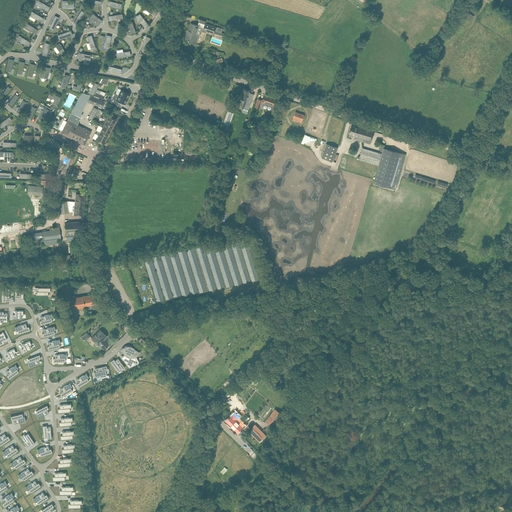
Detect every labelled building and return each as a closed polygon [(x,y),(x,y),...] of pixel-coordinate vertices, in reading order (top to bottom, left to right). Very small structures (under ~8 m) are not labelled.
[(38,0),(36,4),(47,11),(50,7),(38,0)] [(147,5),(145,8),(156,15),(158,11),(147,5)] [(470,20),(473,15),(465,10),(462,14),(470,20)] [(32,11),(30,15),(41,22),(43,18),(32,11)] [(81,11),(74,22),(78,24),(85,13),(81,11)] [(93,14),(88,19),(97,26),(101,20),(93,14)] [(140,14),(136,17),(144,27),(148,24),(140,14)] [(55,15),(49,28),(53,30),(59,17),(55,15)] [(132,22),(125,24),(129,34),(136,32),(132,22)] [(27,23),(25,27),(36,34),(38,30),(27,23)] [(198,35),(199,35),(199,34),(196,33),(198,26),(191,23),(185,38),(189,40),(188,42),(195,44),(197,40),(198,35)] [(216,33),(217,31),(216,31),(217,27),(215,27),(206,24),(204,30),(216,33)] [(70,30),(57,35),(59,40),(72,35),(70,30)] [(19,35),(17,40),(28,46),(31,42),(19,35)] [(91,35),(87,36),(91,49),(95,48),(91,35)] [(146,36),(141,48),(145,50),(150,38),(146,36)] [(45,43),(41,56),(46,57),(49,44),(45,43)] [(59,43),(55,46),(61,56),(65,53),(59,43)] [(79,53),(78,60),(89,63),(90,55),(79,53)] [(42,66),(39,77),(47,79),(49,68),(42,66)] [(73,85),(72,89),(80,92),(83,81),(79,80),(77,86),(73,85)] [(94,82),(89,93),(93,95),(98,84),(94,82)] [(8,86),(1,95),(4,98),(11,88),(8,86)] [(248,94),(250,90),(243,87),(236,105),(244,108),(244,107),(248,109),(253,96),(248,94)] [(96,92),(94,95),(103,99),(105,96),(104,96),(99,94),(101,91),(97,89),(96,92)] [(114,93),(110,101),(119,105),(121,101),(125,103),(130,94),(121,89),(118,95),(114,93)] [(51,93),(49,96),(55,99),(53,103),(56,105),(60,98),(51,93)] [(15,94),(8,104),(12,106),(18,96),(15,94)] [(104,101),(103,101),(90,95),(87,101),(101,107),(104,101)] [(277,110),(279,106),(276,105),(275,105),(277,99),(264,95),(262,101),(262,100),(258,99),(255,107),(259,108),(260,106),(261,106),(262,105),(264,104),(266,104),(268,104),(270,105),(271,106),(275,108),(274,109),(277,110)] [(23,100),(17,112),(21,114),(27,102),(23,100)] [(32,106),(27,116),(31,118),(36,108),(32,106)] [(41,112),(39,115),(43,117),(41,121),(43,122),(45,123),(51,111),(50,111),(51,109),(45,106),(44,108),(43,107),(42,109),(41,112)] [(80,114),(73,110),(70,115),(80,120),(82,115),(80,114)] [(279,115),(277,121),(281,122),(282,120),(283,120),(286,111),(282,110),(280,116),(279,115)] [(293,119),(301,122),(304,115),(295,112),(293,119)] [(102,127),(110,131),(117,118),(109,114),(102,127)] [(63,128),(61,133),(65,135),(84,145),(85,142),(91,131),(82,127),(83,125),(79,123),(78,125),(77,125),(80,120),(70,115),(68,119),(63,128)] [(9,117),(0,123),(0,126),(1,128),(12,121),(9,117)] [(363,138),(362,141),(370,144),(374,131),(351,124),(349,133),(363,138)] [(103,144),(110,131),(102,127),(96,140),(103,144)] [(24,140),(23,149),(31,149),(32,136),(27,135),(27,140),(24,140)] [(153,143),(159,143),(159,150),(162,150),(162,146),(165,146),(165,140),(153,140),(153,143)] [(326,143),(325,148),(321,157),(333,161),(336,152),(338,147),(326,143)] [(359,159),(378,165),(373,182),(395,189),(406,154),(384,148),(381,155),(362,150),(359,159)] [(70,172),(77,153),(69,150),(63,167),(65,168),(65,170),(70,172)] [(435,180),(416,174),(414,178),(434,184),(435,180)] [(26,194),(38,194),(38,185),(27,185),(26,194)] [(85,194),(76,193),(75,201),(67,201),(67,203),(75,204),(80,204),(84,204),(85,194)] [(67,201),(55,202),(57,213),(61,213),(69,212),(73,213),(73,214),(83,215),(84,204),(80,204),(75,204),(67,203),(67,201)] [(78,236),(77,231),(79,230),(79,221),(65,222),(66,236),(78,236)] [(48,231),(42,232),(43,240),(55,238),(60,238),(59,229),(59,227),(47,229),(48,231)] [(202,265),(208,291),(256,281),(255,276),(257,276),(255,266),(251,267),(248,256),(237,258),(237,259),(218,263),(218,262),(210,263),(209,261),(204,263),(204,265),(202,265)] [(37,292),(36,292),(36,296),(48,295),(48,292),(49,291),(49,287),(37,288),(37,292)] [(85,307),(85,306),(96,304),(94,294),(68,298),(70,310),(85,307)] [(59,296),(51,297),(54,314),(61,312),(59,296)] [(41,320),(39,320),(40,325),(52,321),(51,318),(53,317),(52,313),(40,316),(41,320)] [(26,323),(14,327),(16,331),(17,330),(18,334),(30,330),(29,326),(27,327),(26,323)] [(44,333),(42,333),(43,337),(55,334),(54,330),(55,330),(54,326),(43,329),(44,333)] [(100,330),(94,335),(91,338),(98,345),(99,344),(104,349),(108,344),(104,339),(107,337),(100,330)] [(83,335),(81,337),(82,338),(85,341),(90,336),(87,333),(84,336),(83,335)] [(49,345),(47,346),(48,350),(60,347),(59,343),(60,343),(59,339),(48,342),(49,345)] [(23,348),(21,348),(23,352),(31,348),(30,345),(31,344),(29,341),(22,344),(23,348)] [(120,350),(121,351),(121,350),(122,349),(122,348),(123,348),(124,348),(124,347),(124,350),(123,350),(123,351),(124,351),(124,352),(124,353),(125,353),(125,354),(126,354),(122,357),(124,360),(129,367),(138,362),(135,355),(136,355),(136,354),(137,354),(138,353),(138,352),(135,352),(136,351),(136,350),(135,350),(135,349),(134,349),(134,348),(133,348),(133,347),(132,347),(131,347),(131,346),(130,346),(129,346),(128,346),(127,346),(126,346),(125,346),(124,347),(123,347),(123,348),(122,348),(122,349),(121,349),(121,350),(120,350)] [(8,355),(6,356),(8,360),(16,356),(14,353),(16,352),(14,348),(6,352),(8,355)] [(29,362),(28,363),(29,366),(40,362),(39,359),(41,358),(39,354),(28,359),(29,362)] [(55,358),(53,358),(53,362),(65,361),(65,358),(67,358),(66,354),(55,354),(55,358)] [(114,359),(110,362),(117,371),(120,369),(121,370),(125,368),(118,358),(115,361),(114,359)] [(279,362),(275,365),(279,372),(280,374),(290,368),(289,368),(293,365),(291,362),(287,364),(284,359),(280,362),(280,361),(279,362)] [(15,365),(6,372),(8,374),(6,376),(9,379),(19,372),(17,369),(18,368),(15,365)] [(106,365),(95,368),(96,372),(94,372),(95,376),(106,374),(105,370),(107,370),(106,365)] [(86,373),(76,379),(78,383),(76,384),(78,387),(89,381),(87,378),(88,377),(86,373)] [(69,383),(59,389),(61,392),(60,393),(62,397),(72,390),(70,387),(72,386),(69,383)] [(231,410),(241,401),(233,392),(223,402),(231,410)] [(59,408),(58,408),(58,412),(70,411),(70,408),(71,408),(71,403),(59,405),(59,408)] [(47,405),(36,410),(37,414),(36,414),(38,418),(48,413),(47,409),(49,409),(47,405)] [(281,414),(275,409),(266,421),(272,426),(281,414)] [(22,413),(10,416),(11,420),(13,420),(14,423),(25,421),(24,416),(23,417),(22,413)] [(241,422),(238,419),(239,418),(234,413),(226,421),(237,432),(242,427),(244,425),(241,422)] [(61,422),(59,422),(59,426),(71,425),(71,421),(72,421),(72,417),(60,418),(61,422)] [(47,425),(42,425),(44,438),(47,437),(47,439),(51,438),(50,427),(47,427),(47,425)] [(253,432),(252,433),(259,441),(265,435),(260,429),(255,433),(253,432)] [(62,435),(60,435),(61,439),(73,438),(72,435),(74,434),(73,430),(62,431),(62,435)] [(24,434),(20,436),(27,446),(30,444),(31,445),(34,443),(28,433),(25,435),(24,434)] [(4,434),(0,436),(0,445),(10,439),(8,435),(6,437),(4,434)] [(63,448),(62,449),(62,453),(74,452),(74,448),(75,448),(75,444),(63,445),(63,448)] [(12,445),(2,452),(5,455),(6,454),(8,457),(18,451),(16,447),(14,448),(12,445)] [(48,446),(37,449),(38,453),(39,453),(41,456),(52,452),(51,448),(49,449),(48,446)] [(20,457),(10,463),(12,467),(14,466),(16,469),(26,462),(24,459),(22,460),(20,457)] [(60,462),(58,463),(58,467),(70,466),(70,462),(71,462),(71,458),(59,459),(60,462)] [(28,468),(18,475),(20,478),(22,478),(24,481),(34,474),(31,470),(30,471),(28,468)] [(54,476),(52,476),(53,480),(65,480),(65,476),(66,476),(66,472),(54,473),(54,476)] [(35,481),(25,487),(27,491),(29,490),(31,493),(41,486),(38,483),(37,484),(35,481)] [(43,492),(33,499),(35,502),(36,501),(38,504),(48,498),(46,494),(45,495),(43,492)] [(11,493),(1,499),(3,502),(2,503),(4,507),(14,500),(12,497),(13,496),(11,493)] [(52,503),(41,510),(42,511),(52,511),(54,511),(52,508),(54,507),(52,503)]
